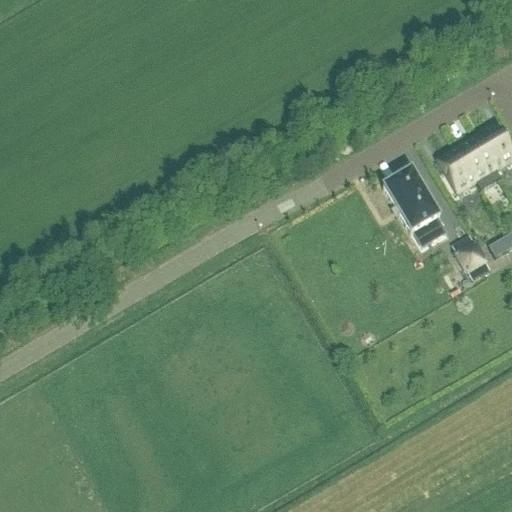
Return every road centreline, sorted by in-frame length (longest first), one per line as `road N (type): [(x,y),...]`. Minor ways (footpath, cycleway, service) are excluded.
road 1 (unclassified): [(0,375),(322,186)]
road 2 (residential): [(322,186),(499,84),(511,103)]
